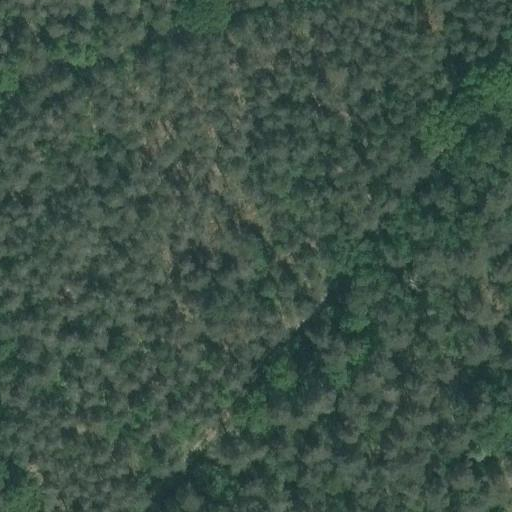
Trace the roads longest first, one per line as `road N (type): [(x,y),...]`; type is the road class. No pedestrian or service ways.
road 1 (track): [(144,511),(511,71)]
road 2 (track): [(264,0),(0,84)]
